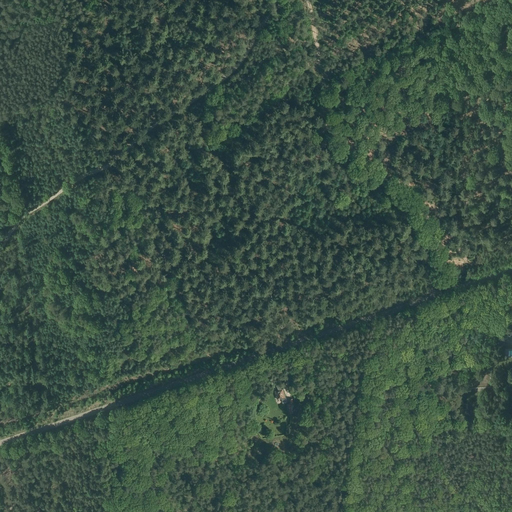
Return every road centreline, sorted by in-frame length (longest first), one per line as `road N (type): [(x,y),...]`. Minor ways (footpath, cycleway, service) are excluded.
road 1 (unclassified): [(0,445),(511,269)]
road 2 (track): [(280,0),(241,56),(200,93),(149,124),(104,169),(62,186),(20,217)]
road 3 (track): [(321,79),(333,127),(422,214),(449,291)]
road 4 (track): [(321,79),(483,15),(498,0)]
